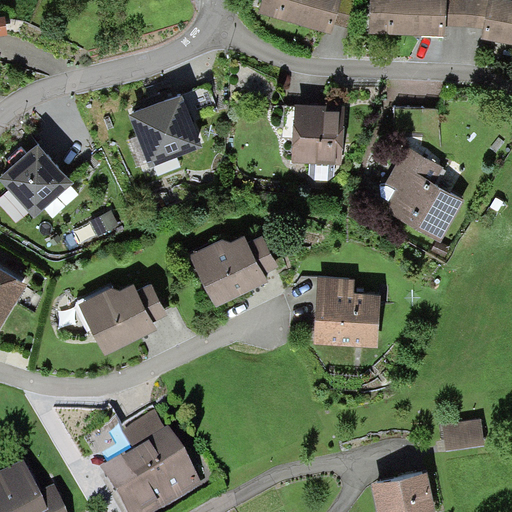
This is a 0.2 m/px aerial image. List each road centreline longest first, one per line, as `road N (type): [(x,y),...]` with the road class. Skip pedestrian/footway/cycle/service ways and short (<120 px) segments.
road 1 (residential): [(212,27),(299,64),(470,75),(511,91)]
road 2 (residential): [(0,374),(78,386),(136,376),(275,311)]
road 3 (residential): [(212,27),(175,55),(64,82),(0,115)]
road 4 (residential): [(208,511),(288,471),(405,457)]
